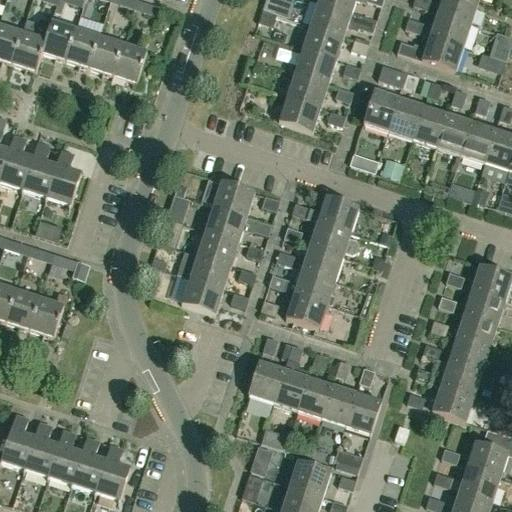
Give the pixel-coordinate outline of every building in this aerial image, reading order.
[(135,3),(125,0),(121,0),(119,6),(133,10),(135,3)] [(274,0),(271,9),(296,20),(305,1),(303,0),(274,0)] [(383,0),(318,0),(317,5),(352,17),(357,3),(380,11),(383,0)] [(429,3),(419,0),(415,0),(413,9),(426,13),(429,3)] [(471,28),(479,4),(466,0),(441,0),(436,17),(471,28)] [(375,25),(352,17),(317,5),(309,29),(344,41),(348,29),(371,37),(375,25)] [(159,11),(145,6),(143,14),(156,18),(159,11)] [(291,43),(296,27),(257,13),(251,29),(291,43)] [(463,52),(471,28),(436,17),(429,40),(463,52)] [(422,27),(408,23),(405,33),(418,37),(422,27)] [(63,63),(73,32),(49,24),(43,43),(39,55),(42,56),(63,63)] [(0,64),(9,67),(20,35),(0,29),(0,64)] [(337,65),(344,41),(309,29),(302,53),(337,65)] [(87,71),(97,40),(73,32),(63,63),(87,71)] [(39,55),(43,43),(20,35),(9,67),(35,76),(42,56),(39,55)] [(112,79),(122,48),(97,40),(87,71),(112,79)] [(455,77),(463,52),(429,40),(424,54),(400,46),(397,58),(455,77)] [(368,49),(354,45),(351,55),(364,59),(368,49)] [(146,56),(122,48),(112,79),(136,87),(146,56)] [(329,89),(337,65),(302,53),(294,77),(329,89)] [(360,73),(347,69),(343,79),(357,83),(360,73)] [(407,78),(393,73),(382,70),(378,84),(388,87),(388,86),(401,91),(401,92),(402,92),(407,78)] [(321,112),(329,89),(294,77),(286,101),(321,112)] [(417,82),(408,78),(403,93),(413,96),(417,82)] [(442,90),(432,86),(427,100),(437,104),(442,90)] [(352,97),(339,93),(336,103),(349,107),(352,97)] [(388,137),(399,103),(374,94),(363,129),(388,137)] [(466,97),(456,94),(451,108),(461,111),(466,97)] [(314,137),(321,112),(286,101),(278,125),(314,137)] [(490,105),(480,102),(475,116),(485,119),(490,105)] [(412,145),(423,110),(399,103),(388,137),(412,145)] [(436,152),(447,118),(423,110),(412,145),(436,152)] [(511,116),(511,112),(504,110),(499,123),(509,127),(511,116)] [(345,122),(331,117),(328,127),(342,131),(345,122)] [(459,160),(470,126),(447,118),(436,152),(459,160)] [(483,168),(494,134),(470,126),(459,160),(483,168)] [(0,179),(9,153),(0,150),(0,140),(2,135),(0,134),(0,179)] [(507,175),(511,159),(511,139),(494,134),(483,168),(507,175)] [(0,190),(20,197),(32,161),(21,158),(26,143),(14,139),(9,153),(0,179),(0,190)] [(44,205),(56,169),(44,165),(48,150),(37,146),(32,161),(20,197),(44,205)] [(60,154),(56,169),(44,205),(68,213),(80,177),(68,173),(73,158),(60,154)] [(220,187),(212,212),(270,231),(270,230),(246,222),(253,198),(220,187)] [(278,205),(265,201),(262,211),(275,215),(278,205)] [(325,201),(317,225),(317,226),(351,237),(359,212),(325,201)] [(308,213),(294,208),(291,218),(305,222),(308,213)] [(270,231),(212,212),(204,236),(238,247),(243,232),(267,240),(270,231)] [(356,245),(349,243),(351,237),(317,226),(309,250),(343,261),(344,257),(352,259),(356,257),(358,249),(356,245)] [(300,236),(287,231),(283,242),(297,246),(300,236)] [(230,271),(238,247),(204,236),(197,260),(230,271)] [(21,246),(8,242),(5,250),(18,254),(21,246)] [(44,254),(31,250),(28,257),(42,262),(44,254)] [(263,255),(249,250),(246,260),(260,264),(263,255)] [(335,285),(343,261),(309,250),(301,274),(294,272),(335,285)] [(293,260),(279,256),(276,265),(289,270),(293,260)] [(61,283),(65,270),(68,262),(55,258),(48,278),(61,283)] [(223,295),(230,271),(197,260),(189,284),(223,295)] [(477,270),(469,295),(503,306),(511,281),(477,270)] [(330,299),(335,285),(294,272),(290,286),(271,280),(268,289),(293,297),(293,298),(327,309),(332,309),(334,302),(330,299)] [(255,278),(242,274),(238,283),(252,288),(255,278)] [(448,276),(445,287),(458,291),(462,280),(448,276)] [(215,319),(223,295),(189,284),(181,308),(215,319)] [(0,324),(5,326),(15,295),(0,289),(0,324)] [(29,334),(39,303),(15,295),(5,326),(29,334)] [(495,330),(503,306),(469,295),(462,319),(495,330)] [(54,307),(39,303),(29,334),(52,342),(62,310),(65,301),(57,298),(54,307)] [(247,302),(234,298),(231,308),(244,312),(247,302)] [(319,333),(327,309),(293,298),(285,322),(319,333)] [(440,300),(437,310),(451,314),(454,304),(440,300)] [(277,309),(263,305),(260,314),(274,319),(277,309)] [(488,354),(495,330),(462,319),(454,343),(488,354)] [(433,324),(430,334),(443,338),(446,328),(433,324)] [(277,345),(267,342),(263,356),(272,359),(277,345)] [(480,378),(488,354),(454,343),(447,366),(440,364),(440,365),(480,378)] [(425,348),(422,358),(435,362),(439,352),(425,348)] [(273,408),(297,416),(308,382),(307,382),(309,376),(298,373),(299,368),(297,367),(302,353),(292,350),(284,374),(273,408)] [(325,360),(316,357),(311,371),(321,375),(325,360)] [(350,368),(339,365),(335,379),(345,383),(350,368)] [(473,402),(480,378),(440,365),(436,378),(417,372),(414,382),(439,390),(439,391),(473,402)] [(273,408),(284,374),(259,366),(248,401),(273,408)] [(373,376),(364,373),(359,387),(369,390),(373,376)] [(321,424),(332,390),(308,382),(297,416),(321,424)] [(345,431),(355,397),(332,390),(321,424),(345,431)] [(465,426),(473,402),(439,391),(431,415),(465,426)] [(380,405),(355,397),(345,431),(370,439),(380,405)] [(423,402),(409,397),(406,407),(420,412),(423,402)] [(0,469),(23,477),(35,441),(23,437),(28,423),(16,419),(0,468),(0,469)] [(47,484),(58,449),(46,445),(51,430),(39,426),(35,441),(23,477),(47,484)] [(408,434),(398,431),(394,444),(403,447),(408,434)] [(70,492),(81,456),(70,453),(75,438),(63,434),(58,449),(47,484),(70,492)] [(93,499),(105,464),(93,460),(98,445),(86,441),(81,456),(70,492),(93,499)] [(473,446),(465,472),(499,483),(507,457),(473,446)] [(109,449),(105,464),(93,499),(118,507),(117,511),(118,511),(129,511),(134,497),(123,493),(130,472),(117,468),(121,453),(109,449)] [(444,453),(441,462),(455,466),(457,457),(444,453)] [(297,466),(289,491),(322,502),(331,477),(297,466)] [(491,506),(499,483),(465,472),(457,496),(491,506)] [(436,477),(433,486),(447,490),(450,481),(436,477)] [(355,485),(342,481),(339,490),(352,495),(355,485)] [(319,511),(322,502),(289,491),(281,511),(319,511)] [(489,511),(491,506),(457,496),(452,511),(489,511)] [(429,500),(425,510),(430,511),(439,511),(442,505),(429,500)]
